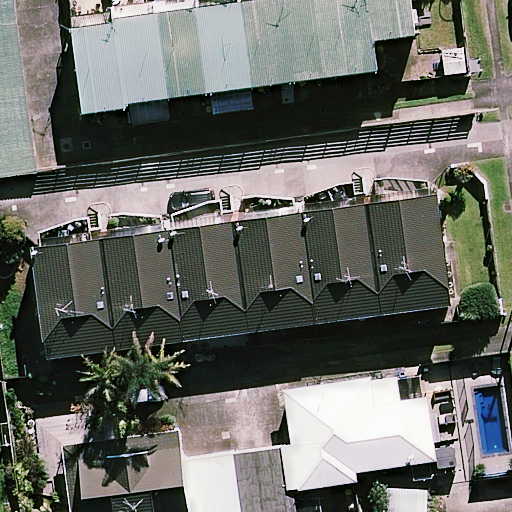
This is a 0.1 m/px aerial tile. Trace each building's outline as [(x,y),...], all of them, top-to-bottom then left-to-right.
[(0,0),(0,176),(34,172),(11,0),(0,0)] [(338,87),(380,82),(376,51),(369,0),(340,0),(327,2),(338,87)] [(369,0),(376,51),(418,45),(411,0),(369,0)] [(296,92),(338,87),(327,2),(285,7),(296,92)] [(255,98),(296,92),(285,7),(244,13),(255,98)] [(213,103),(255,98),(244,13),(202,18),(213,103)] [(172,109),(213,103),(202,18),(161,23),(172,109)] [(130,114),(172,109),(161,23),(119,29),(120,33),(130,114)] [(89,124),(131,119),(130,114),(120,33),(78,39),(89,124)] [(389,323),(457,315),(443,205),(375,214),(389,323)] [(322,332),(389,323),(375,214),(308,222),(322,332)] [(254,340),(322,332),(308,222),(240,231),(254,340)] [(186,349),(254,340),(240,231),(172,239),(186,349)] [(119,357),(186,349),(172,239),(105,248),(119,357)] [(51,366),(119,357),(105,248),(37,256),(51,366)] [(362,479),(443,468),(434,404),(381,411),(378,387),(290,399),(297,452),(294,453),(300,498),(363,489),(362,479)] [(77,511),(193,511),(188,467),(183,436),(69,451),(77,511)] [(239,460),(245,511),(302,511),(300,498),(294,453),(239,460)] [(245,511),(239,460),(188,467),(193,511),(245,511)]
